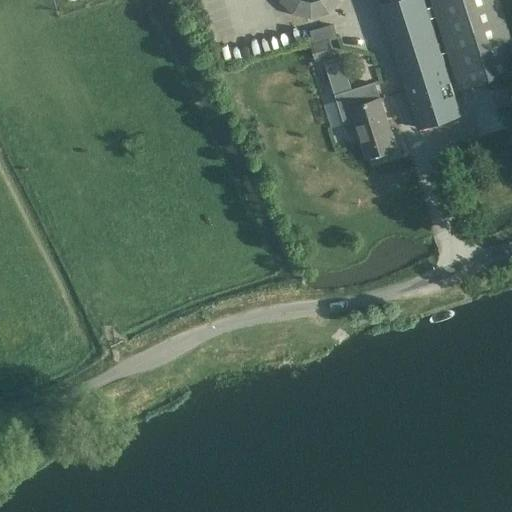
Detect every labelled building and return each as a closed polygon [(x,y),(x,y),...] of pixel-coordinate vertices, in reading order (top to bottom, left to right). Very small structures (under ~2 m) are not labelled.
[(275,0),(274,4),(337,21),(341,0),(275,0)] [(376,0),(417,128),(460,115),(423,0),(376,0)] [(430,0),(459,88),(511,70),(511,46),(497,0),(430,0)] [(330,38),(310,44),(316,61),(335,55),(330,38)] [(376,81),(337,94),(350,133),(359,130),(368,155),(396,146),(376,81)]
